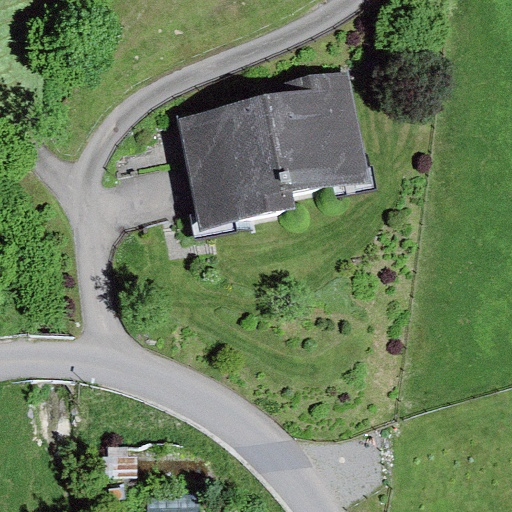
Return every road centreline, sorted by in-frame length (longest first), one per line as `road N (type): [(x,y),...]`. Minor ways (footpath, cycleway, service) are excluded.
road 1 (unclassified): [(351,0),(160,90),(104,139),(86,199),(101,366)]
road 2 (unclassified): [(307,511),(253,439),(194,392),(101,366)]
